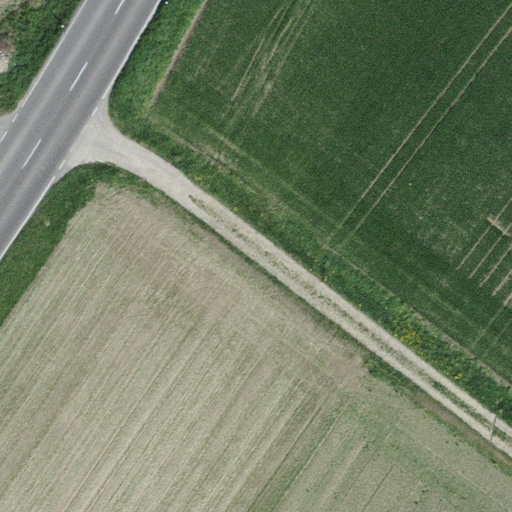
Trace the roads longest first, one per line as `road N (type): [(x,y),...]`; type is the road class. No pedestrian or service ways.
road 1 (track): [(57,113),(233,227),(511,457)]
road 2 (primary): [(0,202),(124,0)]
